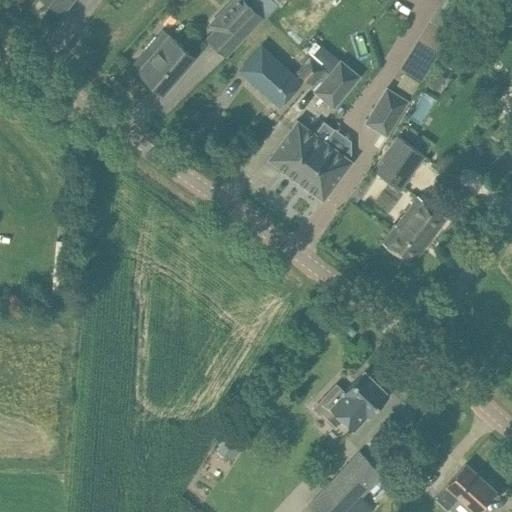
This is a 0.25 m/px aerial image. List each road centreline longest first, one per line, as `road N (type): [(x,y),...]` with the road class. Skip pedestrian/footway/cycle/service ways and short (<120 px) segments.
road 1 (tertiary): [(418,347),(0,53)]
road 2 (unclassified): [(511,193),(418,347)]
road 3 (tertiary): [(511,430),(418,347)]
